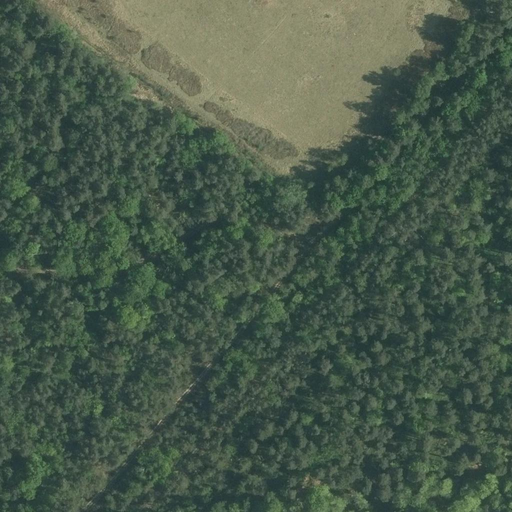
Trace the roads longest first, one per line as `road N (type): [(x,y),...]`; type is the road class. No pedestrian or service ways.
road 1 (track): [(309,245),(82,511)]
road 2 (track): [(511,21),(309,245)]
